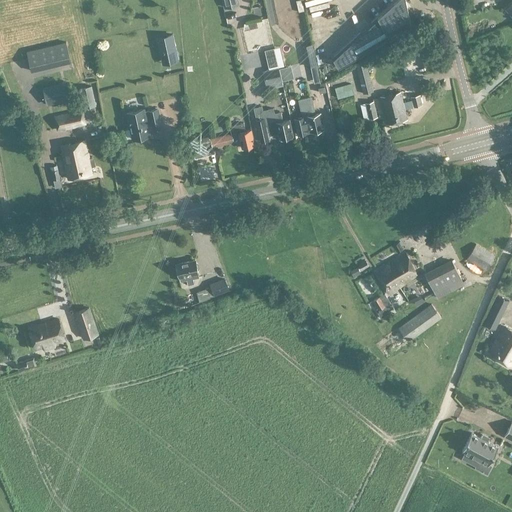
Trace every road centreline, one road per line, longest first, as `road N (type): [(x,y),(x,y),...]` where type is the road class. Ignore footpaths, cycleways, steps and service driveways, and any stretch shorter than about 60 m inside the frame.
road 1 (secondary): [(0,251),(479,143)]
road 2 (unclassified): [(395,511),(511,238)]
road 3 (unclassified): [(479,143),(445,0)]
